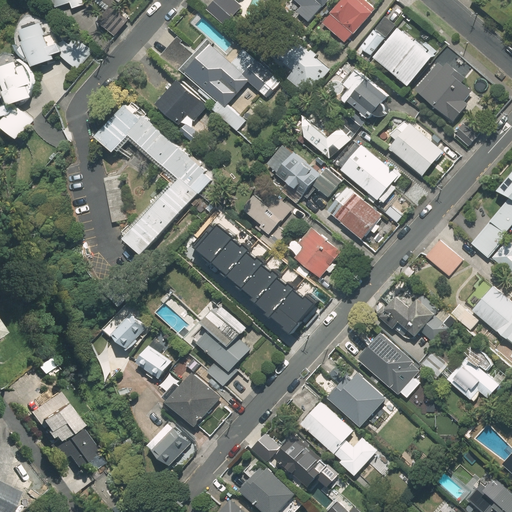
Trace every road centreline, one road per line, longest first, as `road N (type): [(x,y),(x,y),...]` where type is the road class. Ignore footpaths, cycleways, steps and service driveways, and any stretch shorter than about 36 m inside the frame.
road 1 (residential): [(511,126),(197,485)]
road 2 (residential): [(170,0),(83,109),(111,258)]
